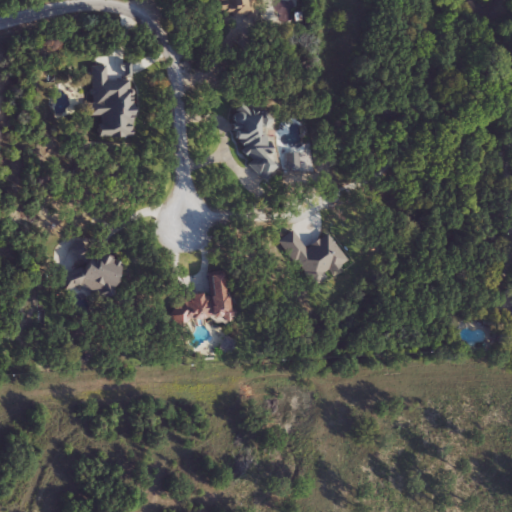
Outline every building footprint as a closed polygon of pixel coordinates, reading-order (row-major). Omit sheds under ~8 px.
[(251,0),(254,13),(218,19),(214,0),(251,0)] [(415,31),(415,17),(428,17),(428,31),(415,31)] [(268,174),(252,176),(250,157),(236,158),(231,115),(254,112),(257,137),(264,136),(268,174)] [(79,250),(119,266),(104,301),(60,283),(72,253),(76,255),(79,250)] [(224,323),(170,323),(170,297),(206,297),(206,275),(223,275),(224,323)] [(511,315),(511,345),(492,345),(493,315),(511,315)]
